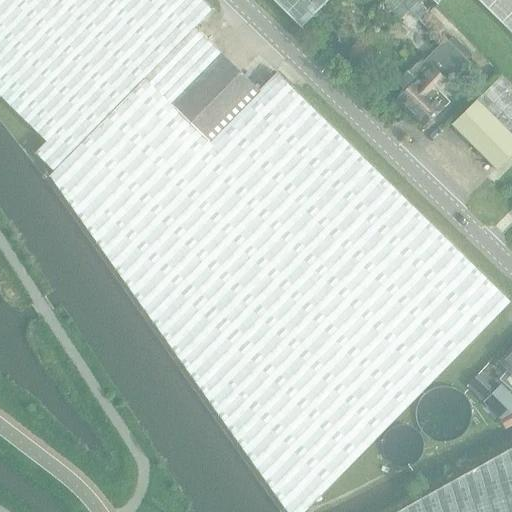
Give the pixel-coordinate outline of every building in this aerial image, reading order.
[(278,75),(263,90),(213,142),(174,104),(146,79),(196,27),(212,10),(201,0),(0,0),(0,94),(47,142),(36,153),(52,174),(50,177),(106,254),(202,385),(213,401),(224,416),(222,418),(244,450),(255,466),(287,511),(309,511),(327,494),(510,303),(278,75)] [(511,0),(272,0),(301,28),(328,0),(431,0),(436,5),(440,0),(477,0),(511,34),(511,0)] [(432,34),(442,24),(417,0),(384,0),(383,2),(408,27),(417,18),(432,34)] [(224,53),(196,27),(146,79),(174,104),(213,142),(263,90),(260,87),(224,53)] [(468,60),(473,55),(453,35),(447,40),(468,60)] [(396,83),(404,92),(398,98),(424,124),(446,101),(437,92),(469,61),(447,39),(425,61),(422,57),(396,83)] [(511,86),(500,74),(500,75),(450,123),(496,170),(511,154),(511,86)] [(498,378),(506,385),(511,390),(511,350),(500,363),(506,369),(498,378)] [(468,384),(482,397),(493,385),(479,372),(468,384)] [(485,403),(501,419),(508,426),(511,424),(511,399),(500,387),(485,403)] [(460,420),(460,419),(460,415),(458,410),(457,407),(454,403),(450,399),(446,398),(438,396),(434,396),(428,397),(421,401),(418,405),(416,409),(414,414),(413,418),(414,424),(415,428),(420,435),(427,440),(431,442),(435,443),(440,442),(445,441),(450,439),(453,436),(458,429),(460,425),(460,420)] [(418,453),(418,452),(417,445),(413,439),(410,436),(406,433),(399,431),(392,432),(387,434),(384,436),(381,440),(379,443),(377,451),(378,459),(382,465),(385,468),(388,470),(396,472),(403,471),(407,470),(410,467),(414,464),(416,460),(418,453)] [(511,511),(511,449),(477,469),(398,511),(511,511)]
